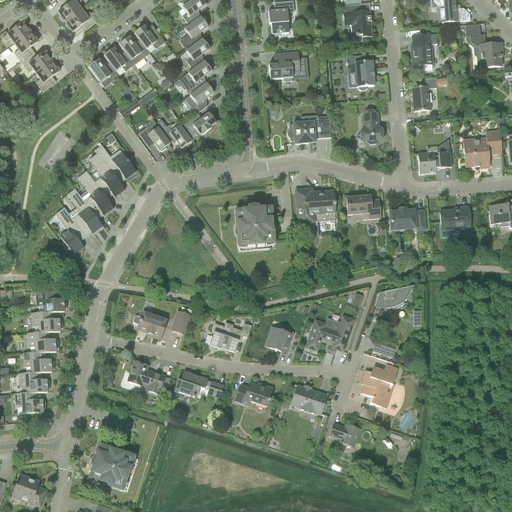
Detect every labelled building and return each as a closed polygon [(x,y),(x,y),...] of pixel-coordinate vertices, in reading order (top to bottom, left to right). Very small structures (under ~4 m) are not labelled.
[(64,9),(57,14),(60,17),(59,18),(62,23),(63,22),(64,24),(81,12),(76,6),(81,3),(78,0),(65,0),(64,1),(68,6),(64,9)] [(181,18),(188,27),(199,20),(195,14),(205,7),(204,6),(206,5),(202,0),(201,0),(201,1),(200,0),(193,0),(184,7),(181,9),(186,15),(181,18)] [(430,0),(431,2),(431,10),(437,9),(439,9),(440,25),(458,23),(469,22),(469,16),(463,10),(457,10),(455,11),(453,0),(430,0)] [(292,3),(273,4),(274,12),(287,11),(293,11),(292,3)] [(344,15),(342,15),(343,27),(350,27),(351,38),(350,39),(350,40),(351,40),(351,41),(352,41),(353,42),(354,42),(354,43),(355,43),(356,43),(357,43),(358,43),(358,44),(359,44),(360,44),(361,44),(362,44),(361,39),(372,38),(370,18),(368,18),(367,13),(369,13),(369,12),(368,13),(367,6),(369,5),(372,5),(362,5),(361,6),(344,7),(343,7),(343,8),(344,8),(344,15)] [(274,12),(267,13),(268,20),(270,20),(270,26),(271,36),(273,36),(273,38),(280,38),(280,35),(288,34),(287,24),(288,24),(287,11),(274,12)] [(81,12),(64,24),(66,26),(65,26),(68,31),(69,30),(72,34),(79,28),(82,26),(86,31),(96,24),(90,16),(89,14),(85,17),(81,12)] [(178,44),(185,53),(200,42),(197,36),(207,29),(206,28),(207,27),(204,22),(203,23),(200,19),(199,20),(188,27),(183,31),(188,37),(178,44)] [(9,40),(13,46),(31,33),(26,27),(25,27),(22,24),(2,39),(5,43),(9,40)] [(480,56),(481,70),(501,68),(500,56),(502,56),(501,44),(485,45),(484,36),(479,37),(479,26),(464,27),(465,39),(469,38),(470,44),(475,47),(475,56),(480,56)] [(137,32),(133,35),(140,43),(143,47),(146,51),(152,46),(155,51),(164,44),(159,37),(155,32),(154,31),(151,27),(149,28),(152,33),(149,35),(143,27),(142,28),(142,27),(136,31),(137,32)] [(160,28),(155,32),(159,37),(164,33),(160,28)] [(458,38),(458,29),(442,29),(443,39),(458,38)] [(18,51),(13,55),(20,64),(30,56),(26,51),(30,49),(37,44),(34,40),(35,39),(31,33),(13,46),(18,51)] [(412,53),(410,53),(411,68),(422,67),(422,72),(431,72),(431,66),(432,66),(431,46),(436,46),(436,36),(421,37),(411,38),(412,53)] [(122,43),(118,46),(127,58),(134,67),(145,58),(149,56),(146,51),(143,47),(137,51),(135,47),(128,38),(127,39),(126,38),(121,42),(122,43)] [(185,62),(192,72),(202,64),(198,58),(209,51),(208,50),(209,49),(206,44),(204,45),(202,41),(200,42),(185,53),(190,59),(185,62)] [(107,54),(103,57),(110,66),(112,69),(115,73),(121,69),(125,74),(134,67),(127,58),(122,62),(120,58),(113,50),(112,50),(111,49),(106,53),(107,54)] [(30,56),(20,64),(27,73),(31,69),(35,75),(52,62),(48,56),(47,57),(44,53),(37,59),(34,61),(30,56)] [(268,71),(268,73),(269,81),(282,80),(282,83),(291,83),(291,79),(292,79),(291,73),(299,73),(298,54),(290,54),(280,55),(273,56),(274,66),(268,66),(268,71)] [(172,55),(167,59),(170,64),(175,60),(172,55)] [(149,56),(145,58),(151,65),(154,63),(149,56)] [(355,73),(356,88),(356,89),(357,89),(358,91),(359,92),(360,92),(361,93),(362,93),(363,92),(365,92),(365,91),(366,91),(367,90),(367,88),(373,88),(373,79),(373,71),(372,71),(371,63),(366,63),(365,58),(346,60),(347,74),(355,73)] [(92,65),(88,68),(100,85),(106,80),(110,85),(118,79),(119,78),(115,73),(112,69),(107,73),(104,70),(98,61),(97,62),(96,60),(91,64),(92,65)] [(39,81),(35,84),(42,94),(47,89),(52,86),(48,81),(52,78),(59,73),(56,70),(57,69),(52,62),(35,75),(39,81)] [(187,75),(178,82),(189,97),(192,95),(204,86),(200,80),(211,73),(210,72),(211,71),(208,66),(206,67),(203,63),(202,64),(192,72),(187,75)] [(411,89),(413,114),(429,112),(427,91),(436,90),(435,80),(418,82),(419,88),(411,89)] [(189,97),(184,100),(189,106),(196,116),(197,115),(206,108),(202,103),(213,95),(212,94),(213,93),(209,88),(208,89),(205,85),(204,86),(192,95),(189,97)] [(63,94),(66,98),(74,92),(71,87),(63,94)] [(130,103),(135,100),(129,92),(125,96),(130,103)] [(143,101),(138,105),(142,109),(147,106),(143,101)] [(362,131),(358,136),(359,141),(367,148),(376,148),(382,141),(381,132),(376,128),(376,125),(377,123),(376,117),(372,113),(366,113),(362,118),(362,124),(365,127),(362,131)] [(193,117),(180,127),(184,133),(187,131),(191,136),(196,132),(199,137),(200,136),(201,137),(211,129),(210,129),(215,125),(212,121),(214,120),(210,115),(209,116),(208,115),(201,120),(197,123),(193,117)] [(287,133),(287,135),(287,137),(288,139),(289,140),(290,143),(294,143),(294,146),(308,145),(315,144),(314,141),(320,140),(330,139),(330,129),(329,126),(329,118),(313,119),(313,124),(300,125),(300,123),(294,123),(294,125),(292,125),(292,126),(288,127),(289,132),(287,133)] [(147,129),(138,136),(146,147),(152,143),(153,146),(159,153),(160,152),(161,153),(166,150),(165,149),(169,146),(168,144),(158,131),(157,129),(155,127),(152,122),(145,127),(147,129)] [(160,123),(155,127),(157,129),(158,131),(168,144),(173,141),(181,151),(182,150),(183,151),(188,148),(187,147),(191,144),(185,136),(179,127),(173,132),(169,127),(165,130),(163,127),(160,123)] [(471,146),(463,146),(464,159),(465,169),(479,168),(479,171),(488,170),(487,155),(500,154),(501,154),(500,144),(499,133),(485,134),(485,140),(471,141),(471,146)] [(417,156),(419,176),(435,175),(435,171),(450,169),(448,141),(437,149),(437,155),(433,156),(433,155),(417,156)] [(94,152),(96,155),(96,156),(98,158),(106,169),(117,183),(123,179),(124,181),(125,181),(135,174),(125,160),(121,154),(111,161),(101,147),(94,152)] [(88,162),(93,169),(101,179),(94,184),(106,200),(106,201),(112,197),(113,199),(114,199),(119,196),(123,192),(124,192),(124,191),(122,190),(117,183),(106,169),(98,158),(96,156),(88,162)] [(77,180),(88,195),(90,197),(83,202),(95,219),(100,215),(101,215),(102,217),(102,218),(113,210),(106,201),(106,200),(94,184),(93,184),(85,173),(77,180)] [(73,191),(66,197),(76,210),(79,214),(79,215),(71,221),(83,237),(84,238),(89,233),(91,235),(91,236),(102,228),(95,219),(83,202),(82,202),(74,191),(73,191)] [(304,192),(295,193),(295,203),(297,225),(308,224),(335,222),(334,214),(333,207),(335,207),(334,205),(333,205),(332,193),(320,193),(311,194),(304,194),(304,192)] [(354,197),(343,198),(344,208),(346,208),(347,217),(355,216),(363,216),(363,222),(380,220),(379,211),(378,201),(370,202),(369,198),(354,199),(354,197)] [(505,206),(489,207),(490,217),(490,226),(508,225),(509,231),(511,230),(511,207),(511,205),(511,204),(511,203),(511,202),(510,202),(510,201),(509,201),(508,201),(507,201),(506,202),(505,202),(505,203),(505,204),(505,205),(505,206)] [(66,214),(73,209),(69,204),(62,208),(66,214)] [(235,214),(238,247),(272,244),(269,211),(256,212),(255,208),(252,208),(249,209),(249,212),(235,214)] [(62,209),(54,216),(65,231),(57,237),(62,243),(60,245),(65,252),(67,251),(72,257),(82,249),(77,242),(83,237),(71,220),(62,209)] [(460,211),(445,212),(439,213),(441,232),(470,230),(468,209),(460,209),(460,211)] [(398,214),(398,215),(399,216),(398,217),(390,218),(391,231),(416,229),(416,232),(425,232),(423,212),(415,213),(415,215),(413,215),(413,213),(406,213),(406,212),(405,211),(405,210),(404,210),(403,211),(402,211),(401,211),(400,211),(399,211),(399,212),(398,212),(398,213),(398,214)] [(385,304),(384,310),(384,312),(386,312),(388,312),(390,312),(392,312),(394,311),(399,309),(403,306),(400,302),(402,301),(405,302),(410,293),(404,291),(378,295),(375,304),(381,308),(383,304),(385,304)] [(38,309),(39,315),(52,314),(64,313),(63,310),(66,310),(65,301),(63,301),(57,301),(56,293),(35,295),(36,309),(38,309)] [(351,307),(358,309),(362,297),(355,295),(351,307)] [(299,307),(297,314),(305,317),(308,310),(299,307)] [(171,332),(182,336),(189,317),(177,313),(171,332)] [(34,329),(34,335),(48,334),(59,334),(59,330),(62,330),(61,321),(58,322),(58,321),(53,321),(52,314),(39,315),(30,315),(31,329),(34,329)] [(136,331),(160,340),(166,323),(142,315),(140,319),(135,318),(133,319),(132,323),(133,325),(138,327),(136,331)] [(312,328),(305,350),(316,353),(320,343),(320,341),(333,345),(332,347),(331,350),(342,354),(353,322),(342,318),(339,325),(327,321),(324,329),(323,331),(320,330),(312,328)] [(224,351),(234,354),(238,343),(240,343),(242,338),(247,339),(251,328),(243,325),(241,332),(232,329),(233,327),(225,324),(223,328),(214,325),(211,334),(213,334),(208,347),(219,350),(221,346),(225,347),(224,351)] [(276,353),(276,352),(280,353),(281,349),(287,351),(293,335),(286,332),(285,334),(271,329),(264,348),(274,351),(274,352),(276,353)] [(30,349),(30,355),(44,354),(44,355),(55,354),(55,351),(57,350),(57,342),(54,342),(54,341),(49,342),(48,334),(34,335),(26,335),(27,349),(30,349)] [(372,353),(391,359),(394,351),(375,344),(372,353)] [(25,369),(26,375),(26,376),(40,374),(40,375),(51,374),(51,371),(53,371),(52,362),(50,362),(50,361),(44,362),(44,355),(44,354),(30,355),(22,356),(23,369),(25,369)] [(106,362),(105,368),(112,370),(113,363),(106,362)] [(131,375),(129,381),(130,383),(140,386),(140,387),(141,390),(158,396),(159,391),(160,392),(160,391),(161,388),(164,379),(164,378),(146,372),(147,368),(134,363),(130,374),(131,375)] [(364,386),(363,387),(361,395),(372,399),(370,405),(380,408),(387,386),(391,387),(397,371),(385,367),(383,373),(372,370),(366,387),(364,386)] [(183,373),(181,378),(180,383),(177,382),(173,393),(196,400),(199,390),(204,391),(208,392),(206,397),(219,401),(223,388),(211,383),(210,384),(206,383),(207,382),(183,373)] [(21,389),(22,395),(22,396),(35,395),(47,394),(46,391),(49,391),(48,382),(46,382),(40,382),(40,375),(40,374),(26,376),(26,375),(18,376),(19,390),(21,389)] [(249,403),(266,409),(272,390),(262,387),(257,385),(257,387),(249,385),(247,389),(239,386),(234,403),(247,408),(249,403)] [(290,406),(320,417),(328,394),(327,394),(326,398),(309,392),(310,390),(304,388),(303,390),(296,387),(290,406)] [(22,396),(22,395),(13,396),(14,410),(17,410),(18,416),(21,416),(22,416),(42,414),(42,411),(45,411),(44,402),(42,402),(36,402),(35,395),(22,396)] [(168,405),(162,407),(165,413),(171,410),(168,405)] [(339,444),(353,449),(359,431),(345,426),(344,429),(333,426),(329,438),(340,441),(339,444)] [(89,480),(121,491),(131,459),(100,448),(96,461),(92,460),(91,463),(90,466),(94,467),(89,480)] [(39,483),(29,480),(19,476),(11,499),(40,509),(45,492),(37,489),(39,483)]
